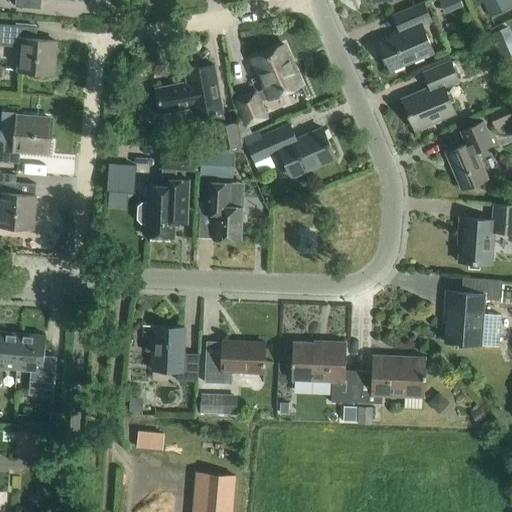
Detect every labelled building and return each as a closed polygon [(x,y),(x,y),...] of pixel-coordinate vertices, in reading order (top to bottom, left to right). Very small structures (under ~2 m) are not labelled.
[(41,0),(15,0),(15,7),(40,9),(41,0)] [(460,0),(438,0),(444,14),(463,6),(460,0)] [(479,0),(490,19),(511,7),(511,3),(510,0),(479,0)] [(430,20),(423,3),(393,15),(400,32),(378,41),(390,70),(433,52),(421,24),(430,20)] [(0,24),(0,44),(20,47),(18,71),(54,74),(56,42),(36,40),(37,28),(0,24)] [(511,34),(509,27),(490,35),(502,62),(511,58),(511,34)] [(247,119),(249,125),(267,117),(261,102),(302,85),(284,45),(252,58),(265,89),(256,92),(255,90),(235,99),(244,119),(247,119)] [(451,93),(447,95),(444,87),(458,80),(451,62),(424,73),(430,88),(402,99),(416,132),(456,116),(451,104),(455,102),(451,93)] [(225,123),(214,65),(185,71),(187,82),(156,88),(160,113),(163,112),(165,122),(193,117),(194,118),(212,114),(219,150),(243,152),(243,153),(240,138),(237,121),(225,123)] [(488,116),(495,130),(511,122),(511,118),(507,107),(488,116)] [(20,151),(47,154),(50,118),(18,115),(16,142),(0,140),(0,161),(19,164),(20,151)] [(247,119),(244,119),(237,121),(240,138),(251,133),(249,125),(247,119)] [(493,144),(483,121),(461,131),(466,144),(446,152),(462,189),(487,178),(476,151),(493,144)] [(252,134),(251,133),(240,138),(243,153),(243,152),(243,154),(250,151),(260,175),(275,169),(271,159),(282,154),(291,177),(336,158),(323,129),(297,140),(291,125),(261,137),(259,131),(252,134)] [(158,170),(195,173),(197,150),(160,147),(158,170)] [(130,187),(131,162),(105,161),(105,186),(130,187)] [(35,197),(36,184),(16,182),(16,174),(0,173),(0,225),(33,229),(35,197)] [(148,186),(147,203),(142,203),(138,206),(138,219),(141,223),(147,223),(147,239),(173,241),(174,225),(186,226),(188,181),(162,180),(161,186),(148,186)] [(243,184),(218,183),(206,182),(205,213),(215,214),(214,239),(240,240),(243,184)] [(511,205),(495,204),(494,220),(460,217),(458,236),(460,236),(459,261),(491,264),(493,231),(511,232),(511,205)] [(501,316),(484,315),(486,299),(502,300),(502,292),(503,281),(468,278),(467,292),(446,291),(444,314),(446,314),(444,342),(482,345),(482,346),(499,348),(501,316)] [(511,292),(502,292),(502,300),(502,303),(511,303),(511,292)] [(177,380),(197,381),(199,354),(183,353),(184,327),(154,326),(152,370),(178,371),(177,380)] [(0,380),(2,380),(3,368),(17,369),(20,333),(0,331),(0,380)] [(46,335),(20,333),(17,369),(31,370),(29,395),(53,397),(56,357),(44,356),(46,335)] [(264,373),(265,343),(222,341),(221,359),(205,358),(205,382),(231,383),(232,371),(264,373)] [(357,402),(359,370),(344,370),(345,342),(323,341),(323,343),(294,342),(293,379),(332,381),(331,401),(357,402)] [(373,370),(359,370),(357,402),(382,403),(382,395),(423,397),(424,357),(373,355),(373,370)] [(201,395),(200,415),(224,415),(225,396),(201,395)] [(142,413),(142,398),(129,398),(128,412),(142,413)] [(282,415),(292,415),(292,409),(289,404),(282,404),(282,415)] [(344,407),(343,421),(356,422),(356,407),(344,407)] [(357,423),(371,424),(372,407),(358,407),(357,423)] [(481,426),(490,420),(482,409),(473,415),(481,426)] [(14,424),(26,425),(27,416),(14,415),(14,424)] [(14,457),(42,459),(43,434),(17,433),(1,432),(0,444),(15,445),(14,457)] [(171,435),(170,450),(197,453),(198,437),(171,435)] [(166,467),(196,470),(197,454),(168,451),(166,467)] [(210,473),(206,511),(232,511),(235,475),(210,473)]
